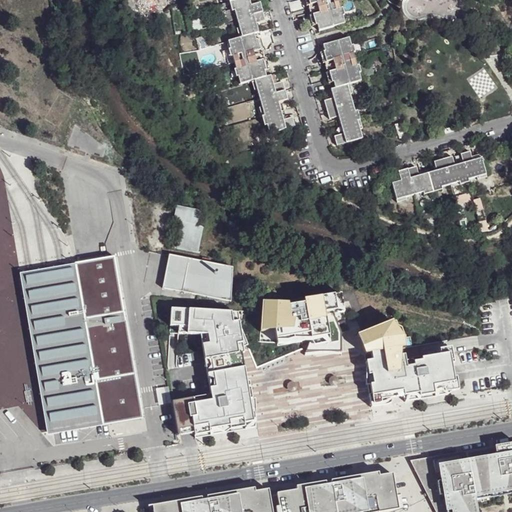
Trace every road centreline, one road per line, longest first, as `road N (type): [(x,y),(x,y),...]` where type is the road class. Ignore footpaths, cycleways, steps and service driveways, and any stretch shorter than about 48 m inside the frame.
road 1 (secondary): [(511,428),(25,511)]
road 2 (residential): [(511,122),(327,167),(276,0)]
